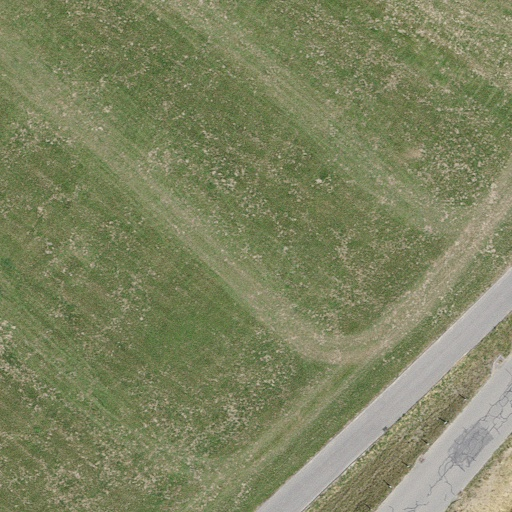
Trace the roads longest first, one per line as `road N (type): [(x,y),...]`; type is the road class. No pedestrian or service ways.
road 1 (unclassified): [(511,295),(291,511)]
road 2 (tertiary): [(511,400),(415,511)]
